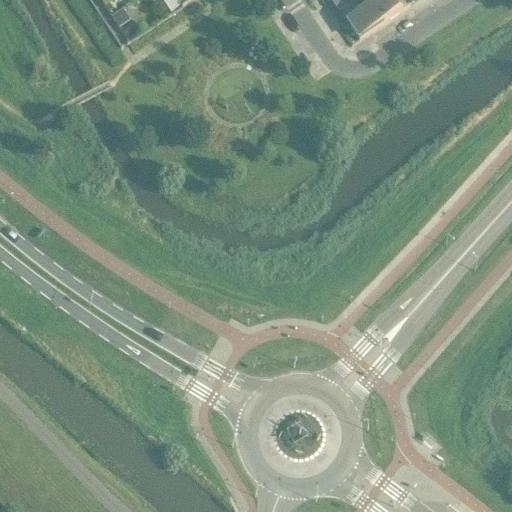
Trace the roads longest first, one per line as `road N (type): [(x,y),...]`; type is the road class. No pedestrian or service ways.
road 1 (secondary): [(262,398),(122,316),(0,225)]
road 2 (secondary): [(0,251),(119,341),(248,421)]
road 3 (residential): [(287,0),(335,65),(352,73),(469,0)]
road 4 (unclassified): [(118,511),(0,390)]
road 5 (tertiary): [(407,317),(511,201)]
